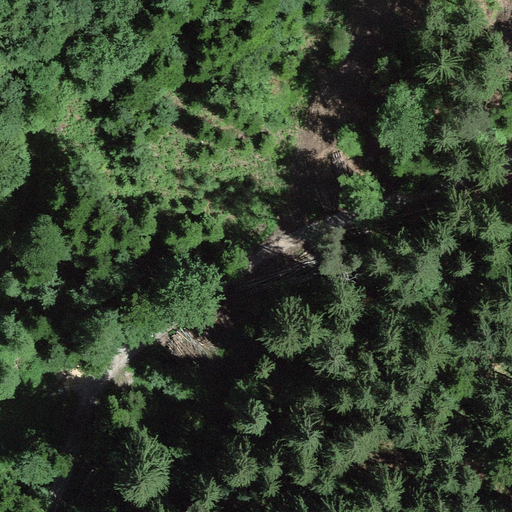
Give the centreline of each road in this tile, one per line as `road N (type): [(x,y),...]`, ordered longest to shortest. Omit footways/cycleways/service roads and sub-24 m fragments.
road 1 (track): [(45,511),(99,376),(256,258),(511,156)]
road 2 (track): [(511,484),(450,465),(305,474),(126,511)]
road 3 (track): [(0,290),(29,133),(83,0)]
road 4 (track): [(0,444),(99,376)]
